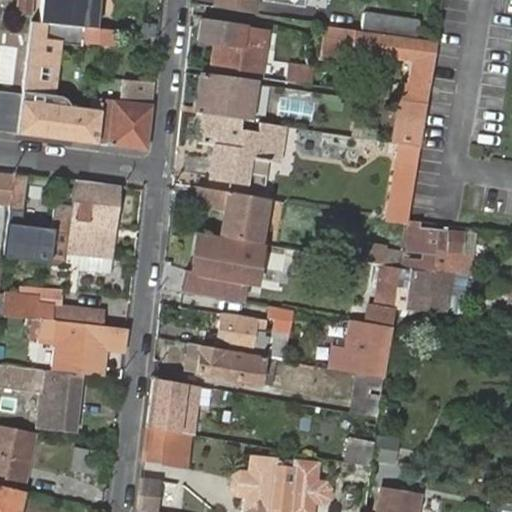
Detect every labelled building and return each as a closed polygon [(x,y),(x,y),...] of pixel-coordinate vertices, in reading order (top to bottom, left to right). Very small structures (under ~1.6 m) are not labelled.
[(36,0),(35,24),(81,28),(82,11),(92,13),(96,10),(96,0),(36,0)] [(214,0),(213,8),(256,14),(257,0),(214,0)] [(363,11),(361,29),(416,37),(417,22),(418,19),(363,11)] [(417,22),(416,37),(426,38),(428,23),(417,22)] [(26,23),(14,134),(45,138),(49,104),(51,86),(72,89),(77,42),(110,46),(111,31),(81,28),(35,24),(26,23)] [(223,25),(217,72),(260,78),(265,32),(223,25)] [(409,101),(424,104),(433,46),(336,32),(332,60),(366,65),(368,55),(415,62),(409,101)] [(0,85),(14,86),(17,46),(0,44),(0,85)] [(281,81),(305,85),(309,65),(285,60),(281,81)] [(200,77),(194,112),(249,120),(249,114),(246,113),(251,84),(200,77)] [(149,99),(151,80),(117,78),(115,97),(149,99)] [(276,110),(309,117),(313,102),(279,95),(276,110)] [(424,104),(409,101),(398,100),(392,142),(417,145),(424,104)] [(145,150),(150,107),(100,101),(99,109),(95,144),(145,150)] [(99,109),(49,104),(45,138),(95,144),(99,109)] [(255,137),(270,139),(272,124),(249,120),(194,112),(189,148),(244,157),(246,149),(238,147),(241,127),(256,130),(255,137)] [(197,188),(220,192),(223,169),(198,166),(196,188),(197,188)] [(11,176),(0,174),(0,204),(8,205),(11,176)] [(59,211),(56,238),(18,233),(19,224),(15,223),(16,213),(22,214),(26,178),(11,176),(8,205),(6,221),(7,222),(4,252),(62,259),(66,229),(68,230),(70,213),(59,211)] [(68,230),(67,239),(108,245),(110,229),(112,229),(117,189),(73,184),(70,213),(68,230)] [(220,192),(197,188),(194,205),(220,209),(221,204),(225,204),(220,236),(241,240),(258,243),(265,200),(260,198),(248,196),(220,192)] [(56,238),(57,228),(19,224),(18,233),(56,238)] [(403,258),(402,267),(408,267),(443,272),(455,273),(457,254),(460,252),(461,233),(425,229),(421,260),(403,258)] [(205,234),(200,233),(194,272),(199,273),(205,234)] [(220,236),(205,234),(199,273),(194,272),(184,270),(181,291),(242,301),(244,284),(255,286),(262,243),(260,243),(258,243),(241,240),(220,236)] [(369,241),(366,261),(376,263),(380,263),(384,243),(369,241)] [(362,323),(389,327),(398,266),(380,263),(376,263),(371,306),(365,305),(362,323)] [(405,310),(438,313),(447,314),(456,315),(458,299),(440,297),(443,272),(408,267),(405,310)] [(511,284),(505,283),(502,313),(511,313),(511,284)] [(51,323),(100,329),(102,315),(54,309),(51,323)] [(401,310),(397,346),(404,346),(435,350),(438,313),(405,310),(401,310)] [(261,328),(263,320),(220,313),(214,345),(248,350),(252,327),(261,328)] [(51,323),(24,319),(23,326),(30,327),(29,339),(54,343),(51,372),(104,377),(107,349),(122,351),(124,332),(100,329),(51,323)] [(355,372),(382,377),(389,327),(362,323),(352,320),(347,347),(334,345),(330,368),(355,372)] [(289,334),(273,331),(269,358),(285,361),(289,334)] [(262,357),(189,344),(184,373),(257,385),(262,357)] [(51,372),(41,371),(2,367),(1,376),(41,381),(36,427),(71,431),(77,376),(51,372)] [(350,413),(377,417),(380,387),(382,377),(355,372),(350,413)] [(145,428),(164,431),(192,435),(194,435),(201,386),(152,379),(145,428)] [(34,432),(0,426),(0,488),(7,490),(20,494),(22,494),(34,432)] [(145,428),(140,461),(187,468),(192,435),(164,431),(145,428)] [(375,433),(368,464),(389,469),(397,438),(375,433)] [(233,478),(232,490),(237,495),(245,496),(243,511),(289,511),(294,471),(274,469),(275,461),(249,459),(247,476),(238,475),(233,478)] [(361,511),(367,481),(368,467),(360,466),(351,511),(341,511),(332,511),(331,511),(361,511)] [(139,480),(135,511),(153,511),(158,483),(139,480)] [(7,490),(0,488),(0,511),(15,511),(20,494),(7,490)] [(381,511),(412,511),(415,495),(397,493),(395,501),(383,500),(381,511)]
